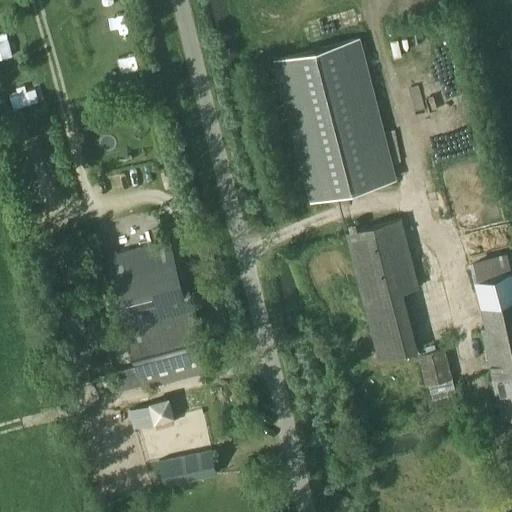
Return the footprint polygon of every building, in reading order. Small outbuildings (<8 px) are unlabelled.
[(277,59),(313,199),(393,179),(356,38),(277,59)] [(345,233),(378,360),(418,350),(403,291),(419,287),(401,219),(345,233)] [(107,256),(137,366),(113,373),(118,390),(142,384),(142,387),(211,368),(189,288),(183,290),(170,239),(107,256)] [(481,330),(486,352),(499,349),(501,356),(511,353),(509,342),(511,341),(511,273),(476,281),(486,329),(481,330)] [(499,349),(486,352),(501,419),(511,416),(511,353),(501,356),(499,349)] [(148,402),(153,423),(155,422),(156,428),(174,424),(172,418),(174,418),(169,397),(148,402)] [(165,485),(217,474),(212,449),(160,461),(165,485)]
